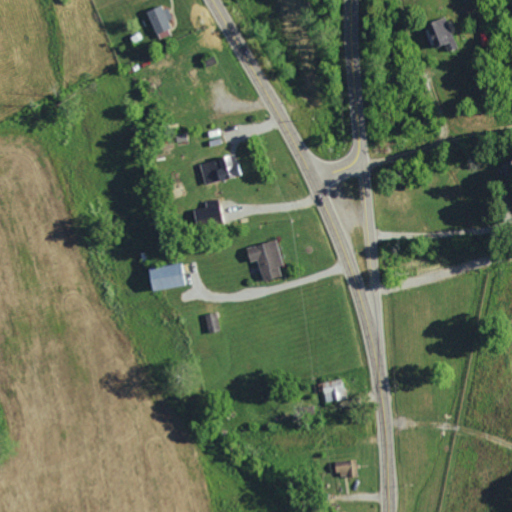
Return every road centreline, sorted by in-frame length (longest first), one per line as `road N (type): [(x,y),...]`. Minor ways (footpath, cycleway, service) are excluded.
road 1 (primary): [(388,511),(377,368),(349,263),(315,183),(212,0)]
road 2 (secondary): [(385,431),(360,126)]
road 3 (secondary): [(315,183),(348,168),(360,142),(352,0)]
